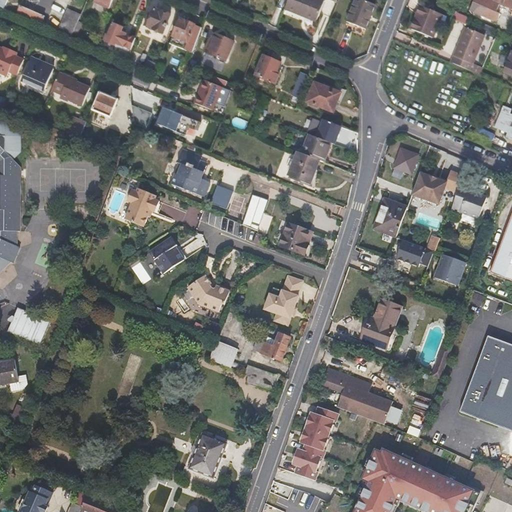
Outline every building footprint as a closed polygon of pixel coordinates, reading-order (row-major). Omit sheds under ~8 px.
[(108,9),(111,0),(93,0),(93,3),(108,9)] [(315,22),(324,1),(320,0),(286,0),(283,9),(299,16),(300,15),(315,22)] [(362,30),(371,6),(356,0),(351,0),(343,22),(362,30)] [(499,4),(489,0),(473,0),(469,12),(496,23),(500,13),(496,11),(499,4)] [(44,15),(20,5),(16,14),(40,25),(44,15)] [(444,27),(448,17),(441,15),(440,13),(436,11),(421,5),(412,28),(433,36),(437,24),(444,27)] [(72,33),(77,22),(80,14),(67,9),(57,32),(70,38),(72,33)] [(163,34),(169,16),(153,9),(152,14),(148,14),(144,26),(163,34)] [(192,53),(200,29),(179,20),(170,44),(192,53)] [(134,38),(121,32),(122,29),(112,25),(105,42),(115,46),(116,44),(130,50),(134,38)] [(472,64),(483,40),(485,34),(466,26),(451,62),(459,66),(480,74),(482,68),(472,64)] [(226,61),(233,43),(214,35),(212,43),(208,42),(204,53),(226,61)] [(16,75),(23,60),(15,56),(16,53),(8,49),(7,51),(0,48),(0,73),(6,76),(8,72),(16,75)] [(500,61),(507,64),(503,72),(511,75),(511,51),(511,52),(509,58),(502,55),(500,61)] [(280,73),(277,72),(281,64),(263,57),(255,77),(275,86),(280,73)] [(44,89),(52,69),(30,59),(21,79),(44,89)] [(153,74),(157,64),(147,61),(143,70),(153,74)] [(76,79),(69,76),(59,72),(50,91),(61,95),(60,99),(68,102),(69,100),(83,105),(90,88),(75,82),(76,79)] [(304,88),(308,76),(301,73),(297,85),(304,88)] [(212,111),(221,87),(202,80),(194,103),(212,111)] [(336,112),(342,92),(315,83),(309,103),(336,112)] [(301,95),(304,88),(297,85),(294,92),(301,95)] [(110,118),(118,101),(99,92),(92,110),(110,118)] [(198,130),(201,121),(158,103),(151,121),(186,136),(190,127),(198,130)] [(511,113),(501,109),(494,127),(511,133),(511,113)] [(80,139),(87,123),(79,119),(77,125),(73,136),(80,139)] [(334,144),(341,126),(324,120),(323,123),(313,119),(307,134),(309,134),(330,142),(334,144)] [(0,273),(11,263),(14,265),(21,249),(18,248),(18,234),(20,233),(20,168),(13,160),(21,153),(21,137),(6,122),(0,122),(0,273)] [(73,136),(77,125),(72,123),(67,134),(73,136)] [(322,162),(330,142),(309,134),(302,154),(318,160),(322,162)] [(125,152),(102,143),(99,148),(122,158),(125,152)] [(196,177),(201,163),(198,162),(200,156),(181,149),(176,163),(181,165),(177,175),(175,175),(171,185),(203,198),(210,182),(196,177)] [(412,174),(419,155),(401,149),(398,160),(396,159),(394,164),(396,165),(395,168),(412,174)] [(314,170),(318,160),(302,154),(297,152),(288,175),(307,182),(312,170),(314,170)] [(448,181),(448,183),(446,188),(459,193),(461,187),(464,176),(451,171),(448,180),(448,181)] [(446,188),(448,183),(420,173),(412,195),(440,205),(446,188)] [(479,220),(487,200),(470,193),(470,191),(469,190),(461,187),(459,193),(451,213),(460,217),(461,216),(462,214),(479,220)] [(156,212),(160,201),(156,200),(157,196),(138,188),(137,192),(133,190),(128,201),(133,202),(126,219),(144,227),(151,210),(156,212)] [(258,231),(269,203),(253,197),(242,224),(258,231)] [(240,219),(246,202),(233,198),(227,215),(240,219)] [(397,237),(408,207),(385,199),(375,228),(397,237)] [(511,217),(491,273),(511,281),(511,217)] [(306,255),(314,232),(310,231),(288,223),(280,246),(306,255)] [(437,252),(442,239),(433,236),(428,249),(437,252)] [(185,260),(178,251),(177,252),(174,247),(178,245),(173,238),(150,253),(164,274),(185,260)] [(429,267),(435,251),(428,249),(404,239),(397,258),(420,267),(421,264),(429,267)] [(459,287),(467,264),(444,255),(436,278),(459,287)] [(143,285),(151,278),(139,261),(130,267),(143,285)] [(230,291),(216,286),(214,290),(212,289),(209,285),(211,284),(206,276),(188,287),(199,304),(219,312),(222,304),(224,305),(230,291)] [(288,326),(298,296),(303,282),(288,276),(283,291),(273,287),(270,295),(270,294),(264,309),(276,313),(274,321),(288,326)] [(483,302),(485,296),(476,293),(474,299),(483,302)] [(386,349),(396,322),(402,308),(381,300),(375,318),(370,316),(362,340),(386,349)] [(173,331),(141,319),(137,330),(168,343),(173,331)] [(268,339),(266,344),(258,341),(254,351),(281,362),(291,338),(280,334),(277,342),(268,339)] [(511,431),(511,344),(502,341),(488,336),(460,412),(511,431)] [(210,361),(226,367),(225,368),(245,375),(248,366),(249,365),(244,363),(246,359),(237,356),(238,351),(217,343),(210,361)] [(441,379),(450,355),(453,348),(444,345),(432,376),(441,379)] [(23,390),(26,382),(25,376),(18,377),(15,361),(0,364),(0,386),(10,384),(12,393),(23,390)] [(245,375),(244,378),(242,384),(273,395),(278,380),(279,377),(248,366),(245,375)] [(393,402),(369,394),(372,385),(328,369),(322,387),(343,394),(338,408),(385,426),(393,402)] [(311,413),(306,428),(329,437),(334,422),(337,422),(339,415),(318,408),(316,415),(311,413)] [(14,430),(16,425),(8,422),(6,427),(14,430)] [(305,445),(303,452),(323,459),(326,452),(324,451),(329,437),(306,428),(300,443),(305,445)] [(213,480),(226,446),(203,436),(190,471),(213,480)] [(321,458),(298,450),(293,465),(297,466),(295,474),(315,481),(318,474),(316,473),(321,458)] [(369,483),(355,511),(390,511),(397,499),(401,501),(402,499),(418,506),(417,509),(424,511),(472,511),(480,495),(445,479),(444,482),(435,478),(437,475),(384,451),(382,454),(376,452),(363,480),(369,483)] [(47,509),(52,494),(35,487),(32,494),(29,493),(25,502),(23,501),(19,511),(21,511),(46,511),(47,509)] [(81,511),(122,511),(124,509),(79,492),(74,506),(82,509),(81,511)]
